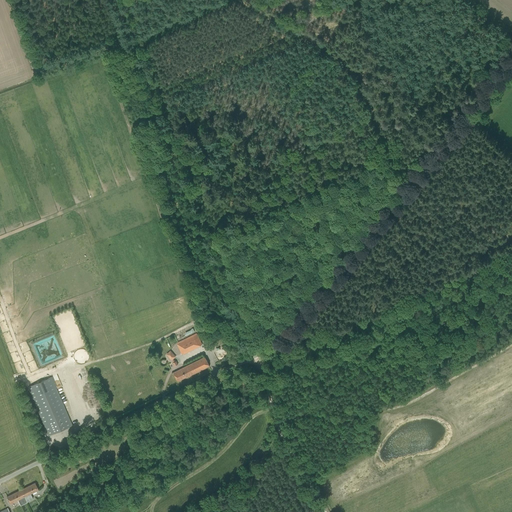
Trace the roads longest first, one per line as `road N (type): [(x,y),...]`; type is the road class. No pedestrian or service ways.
road 1 (unclassified): [(0,481),(290,335),(511,63)]
road 2 (track): [(245,361),(107,0)]
